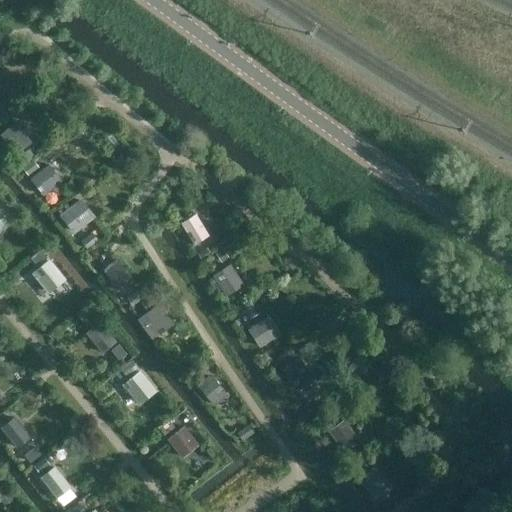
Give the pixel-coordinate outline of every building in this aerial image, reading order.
[(6,97),(0,101),(0,109),(1,111),(11,104),(6,97)] [(0,134),(0,135),(16,155),(31,143),(14,123),(0,134)] [(29,149),(18,158),(24,166),(35,157),(29,149)] [(33,160),(23,169),(28,176),(39,168),(33,160)] [(62,182),(48,164),(29,178),(43,196),(62,182)] [(95,216),(81,199),(59,216),(73,234),(95,216)] [(0,232),(16,220),(1,201),(0,202),(0,232)] [(209,236),(196,214),(180,223),(193,245),(209,236)] [(91,233),(81,241),(87,250),(98,242),(91,233)] [(207,248),(198,253),(203,260),(211,254),(207,248)] [(42,249),(30,258),(37,266),(48,257),(42,249)] [(222,249),(216,254),(221,263),(229,258),(222,249)] [(197,253),(191,258),(195,265),(202,261),(197,253)] [(102,270),(118,289),(131,278),(116,259),(102,270)] [(34,275),(48,292),(64,279),(49,262),(34,275)] [(231,273),(235,271),(230,264),(212,275),(226,297),(241,287),(231,273)] [(138,290),(126,298),(132,306),(143,299),(138,290)] [(147,297),(140,303),(146,310),(152,305),(147,297)] [(144,315),(159,335),(174,324),(159,304),(144,315)] [(256,304),(244,311),(249,319),(261,312),(256,304)] [(281,334),(276,327),(268,315),(247,329),(259,349),(281,334)] [(85,332),(102,354),(116,342),(99,321),(85,332)] [(310,342),(298,350),(303,358),(316,350),(310,342)] [(118,345),(110,351),(118,361),(126,355),(118,345)] [(287,352),(276,359),(281,367),(292,359),(287,352)] [(314,379),(299,358),(283,370),(298,391),(314,379)] [(132,361),(121,370),(126,377),(137,368),(132,361)] [(156,391),(139,371),(122,385),(139,405),(156,391)] [(210,375),(209,376),(197,386),(214,407),(227,396),(210,375)] [(0,427),(0,428),(16,449),(31,437),(14,416),(0,427)] [(169,420),(158,429),(164,436),(174,428),(169,420)] [(343,452),(359,440),(344,420),(328,432),(343,452)] [(248,425),(236,433),(241,441),(253,433),(248,425)] [(198,444),(183,426),(166,439),(181,458),(198,444)] [(36,447),(26,456),(31,463),(42,455),(36,447)] [(44,457),(33,466),(39,474),(50,465),(44,457)] [(361,459),(350,468),(356,476),(368,467),(361,459)] [(357,478),(375,501),(392,489),(374,465),(357,478)] [(40,478),(56,499),(70,487),(54,467),(40,478)] [(5,489),(0,492),(0,500),(4,506),(12,500),(5,489)]
